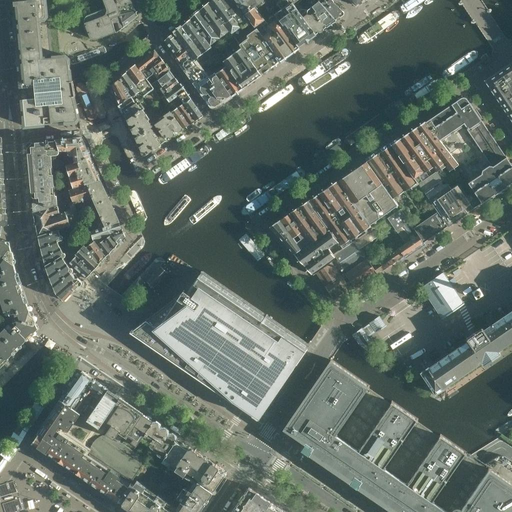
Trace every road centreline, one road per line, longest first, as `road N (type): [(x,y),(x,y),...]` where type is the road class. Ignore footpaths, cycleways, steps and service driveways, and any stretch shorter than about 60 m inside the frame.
road 1 (unclassified): [(257,452),(80,341),(52,313),(24,229),(13,131)]
road 2 (residential): [(508,55),(260,226),(321,304),(343,319)]
road 3 (residential): [(119,123),(149,165),(357,19)]
road 4 (residential): [(343,319),(511,205)]
road 5 (residential): [(257,452),(343,319)]
road 6 (unclassified): [(13,131),(2,0)]
